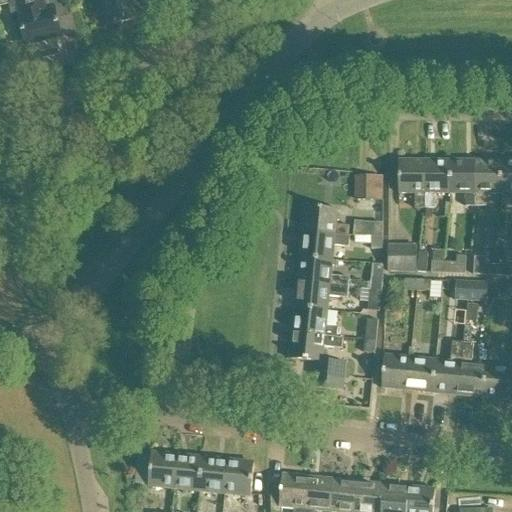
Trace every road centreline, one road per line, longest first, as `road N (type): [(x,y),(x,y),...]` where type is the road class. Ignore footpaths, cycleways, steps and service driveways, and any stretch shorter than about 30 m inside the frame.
road 1 (residential): [(176,416),(196,269),(270,144),(300,122),(340,111),(511,112)]
road 2 (unclassified): [(38,337),(71,315),(261,78)]
road 3 (residential): [(511,452),(176,416)]
road 4 (residential): [(261,78),(203,50),(176,50),(47,108)]
